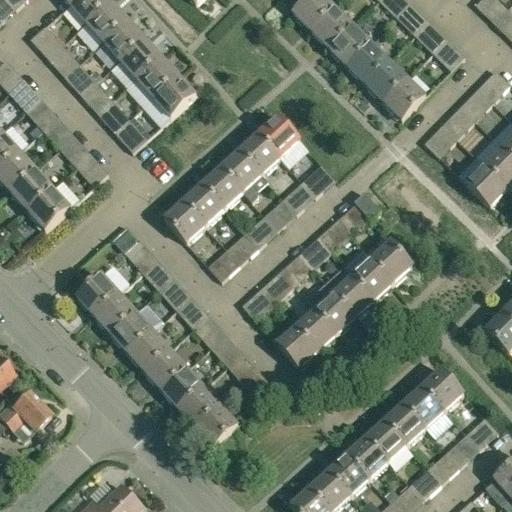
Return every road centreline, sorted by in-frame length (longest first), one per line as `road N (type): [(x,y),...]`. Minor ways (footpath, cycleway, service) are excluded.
road 1 (residential): [(219,309),(494,53)]
road 2 (residential): [(123,203),(139,188),(9,43)]
road 3 (unclassified): [(120,411),(12,304)]
road 4 (residential): [(12,304),(123,203)]
road 5 (residential): [(123,203),(219,309)]
road 6 (unclassified): [(217,511),(120,411)]
road 7 (residential): [(25,511),(120,411)]
